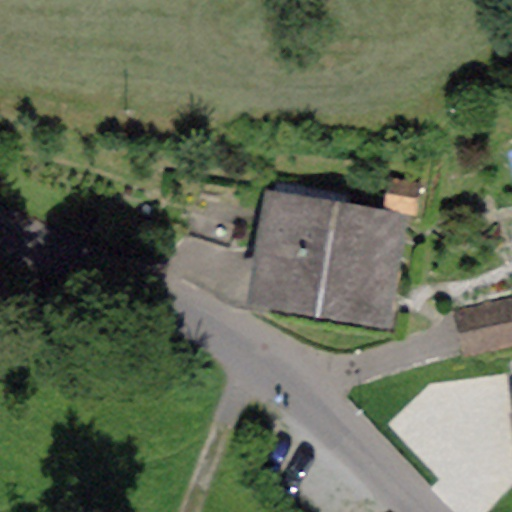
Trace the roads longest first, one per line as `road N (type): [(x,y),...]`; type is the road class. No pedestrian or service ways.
road 1 (residential): [(0,225),(162,292),(250,343),(303,383),(430,511)]
road 2 (track): [(192,511),(250,343)]
